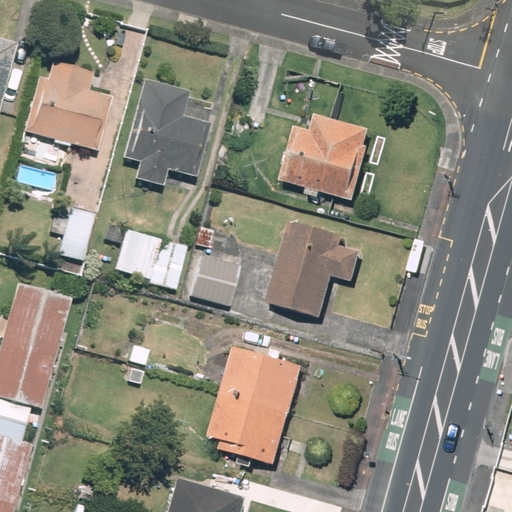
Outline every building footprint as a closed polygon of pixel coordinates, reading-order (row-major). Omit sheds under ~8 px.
[(0,113),(18,44),(0,39),(0,113)] [(50,62),(44,86),(36,83),(24,130),(51,137),(99,149),(113,96),(93,91),(98,75),(50,62)] [(137,182),(165,187),(169,169),(200,175),(211,121),(185,116),(191,88),(142,79),(126,160),(141,163),(137,182)] [(317,115),(313,131),(291,125),(278,177),(361,197),(367,173),(377,129),(317,115)] [(98,213),(70,206),(57,255),(85,262),(98,213)] [(228,315),(265,324),(270,302),(322,315),(332,275),(356,281),(363,254),(339,248),(343,232),(291,219),(283,254),(247,245),(242,265),(201,255),(192,294),(231,304),(228,315)] [(108,225),(104,238),(124,244),(117,268),(153,277),(151,286),(176,292),(188,247),(108,225)] [(0,511),(13,511),(31,448),(22,445),(27,427),(32,408),(41,411),(71,300),(19,285),(16,297),(0,320),(0,336),(4,338),(1,352),(0,352),(0,511)] [(149,348),(131,344),(122,382),(141,386),(149,348)] [(212,436),(251,446),(248,457),(279,465),(300,384),(306,363),(236,345),(212,436)] [(165,511),(234,511),(239,496),(174,480),(165,511)]
